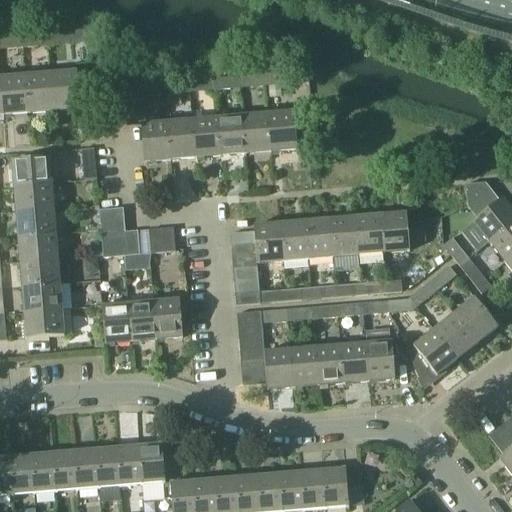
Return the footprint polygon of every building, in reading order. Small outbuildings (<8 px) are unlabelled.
[(70,35),(71,46),(85,45),(85,34),(70,35)] [(37,37),(22,38),(23,50),(38,48),(37,37)] [(7,40),(8,51),(23,50),(22,38),(7,40)] [(79,113),(76,74),(50,76),(53,115),(79,113)] [(25,78),(28,117),(53,115),(50,76),(25,78)] [(280,88),(279,76),(264,78),(265,89),(280,88)] [(25,78),(0,80),(3,119),(28,117),(25,78)] [(249,79),(250,90),(265,89),(264,78),(249,79)] [(230,92),(229,81),(213,82),(214,93),(230,92)] [(199,84),(200,95),(214,93),(213,82),(199,84)] [(179,96),(179,85),(163,86),(164,97),(179,96)] [(148,87),(149,99),(164,97),(163,86),(148,87)] [(293,115),(267,117),(271,155),(297,153),(296,142),(309,141),(307,114),(293,115)] [(267,117),(242,119),(245,157),(271,155),(267,117)] [(242,119),(217,121),(220,159),(245,157),(242,119)] [(217,121),(192,123),(195,161),(220,159),(217,121)] [(192,123),(167,125),(170,163),(195,161),(192,123)] [(167,125),(141,128),(144,166),(170,163),(167,125)] [(49,161),(11,164),(13,190),(52,187),(49,161)] [(13,190),(15,215),(54,212),(52,187),(13,190)] [(511,214),(502,202),(472,226),(489,246),(511,227),(511,214)] [(99,213),(100,225),(124,223),(123,211),(99,213)] [(15,215),(17,240),(56,237),(54,212),(15,215)] [(406,217),(380,219),(383,257),(409,255),(408,246),(425,245),(424,228),(423,224),(406,226),(406,217)] [(380,219),(354,221),(358,259),(383,257),(380,219)] [(329,223),(333,261),(358,259),(354,221),(329,223)] [(101,237),(101,245),(103,261),(115,260),(112,237),(125,235),(124,223),(100,225),(101,237)] [(329,223),(304,225),(307,263),(333,261),(329,223)] [(304,225),(279,227),(282,265),(307,263),(304,225)] [(279,227),(253,230),(254,235),(255,248),(256,260),(257,267),(282,265),(279,227)] [(511,227),(489,246),(504,266),(511,259),(511,227)] [(175,254),(173,230),(149,232),(150,257),(175,254)] [(125,235),(112,237),(115,260),(139,257),(137,234),(125,235)] [(254,235),(230,237),(231,250),(255,248),(254,235)] [(56,237),(17,240),(19,266),(58,263),(56,237)] [(452,241),(443,248),(459,269),(469,262),(452,241)] [(255,248),(231,250),(232,262),(256,260),(255,248)] [(358,259),(333,261),(334,273),(359,271),(358,259)] [(256,260),(232,262),(233,274),(257,272),(256,267),(257,267),(256,260)] [(469,262),(459,269),(475,289),(485,282),(469,262)] [(19,266),(21,291),(60,288),(58,263),(19,266)] [(449,269),(428,286),(435,295),(456,278),(449,269)] [(257,272),(233,274),(234,285),(258,283),(257,272)] [(485,282),(475,289),(491,309),(500,320),(511,309),(511,297),(503,305),(501,302),(485,282)] [(258,283),(234,285),(235,297),(259,295),(258,283)] [(400,283),(385,284),(386,296),(402,295),(400,283)] [(385,284),(360,286),(361,298),(386,296),(385,284)] [(360,286),(335,288),(336,300),(361,298),(360,286)] [(435,295),(428,286),(408,302),(416,311),(435,295)] [(60,288),(21,291),(23,316),(62,313),(60,288)] [(335,288),(310,290),(311,302),(336,300),(335,288)] [(310,290),(285,293),(286,305),(311,302),(310,290)] [(259,295),(260,307),(286,305),(285,293),(259,295)] [(259,295),(235,297),(236,309),(260,307),(259,295)] [(407,302),(387,304),(388,316),(412,313),(416,311),(408,302),(407,302)] [(497,331),(474,302),(453,318),(476,347),(497,331)] [(179,303),(153,305),(156,343),(182,341),(179,303)] [(387,304),(362,306),(363,318),(388,316),(387,304)] [(156,343),(153,305),(127,307),(131,345),(156,343)] [(363,318),(362,306),(337,308),(338,320),(363,318)] [(101,310),(104,347),(131,345),(127,307),(101,310)] [(337,308),(312,310),(313,322),(338,320),(337,308)] [(313,322),(312,310),(286,313),(287,324),(313,322)] [(26,342),(64,339),(62,313),(23,316),(26,342)] [(287,324),(286,313),(260,315),(261,326),(262,326),(287,324)] [(237,329),(261,327),(262,327),(262,326),(261,326),(260,315),(236,317),(237,329)] [(476,347),(453,318),(433,334),(457,363),(476,347)] [(262,339),(262,327),(261,327),(237,329),(238,341),(262,339)] [(413,350),(436,379),(457,363),(433,334),(413,350)] [(239,353),(263,351),(262,339),(238,341),(239,353)] [(391,344),(365,347),(368,385),(394,382),(391,344)] [(365,347),(340,349),(343,387),(368,385),(365,347)] [(340,349),(315,351),(318,389),(343,387),(340,349)] [(264,362),(263,355),(263,351),(239,353),(240,363),(264,362)] [(315,351),(290,353),(293,391),(318,389),(315,351)] [(290,353),(263,355),(264,362),(265,374),(266,387),(267,393),(293,391),(290,353)] [(241,376),(265,374),(264,362),(240,363),(241,376)] [(242,389),(266,387),(265,374),(241,376),(242,389)] [(511,431),(507,425),(498,432),(511,449),(511,431)] [(511,449),(498,432),(488,440),(502,459),(511,451),(511,449)] [(164,485),(161,447),(139,448),(142,487),(164,485)] [(139,448),(117,450),(120,488),(142,487),(139,448)] [(120,488),(117,450),(95,452),(99,490),(120,488)] [(511,451),(502,459),(498,462),(511,479),(511,451)] [(74,454),(77,492),(99,490),(95,452),(74,454)] [(52,456),(55,494),(77,492),(74,454),(52,456)] [(31,457),(34,495),(55,494),(52,456),(31,457)] [(9,459),(12,497),(34,495),(31,457),(9,459)] [(0,459),(0,498),(12,497),(9,459),(0,459)] [(345,472),(323,473),(326,511),(349,510),(349,509),(347,489),(345,472)] [(323,473),(301,475),(304,511),(318,511),(326,511),(323,473)] [(304,511),(301,475),(280,477),(282,511),(304,511)] [(282,511),(280,477),(258,479),(260,511),(282,511)] [(260,511),(258,479),(236,480),(238,511),(260,511)] [(238,511),(236,480),(215,482),(217,511),(238,511)] [(217,511),(215,482),(193,484),(195,511),(217,511)] [(195,511),(193,484),(170,485),(173,511),(195,511)]
